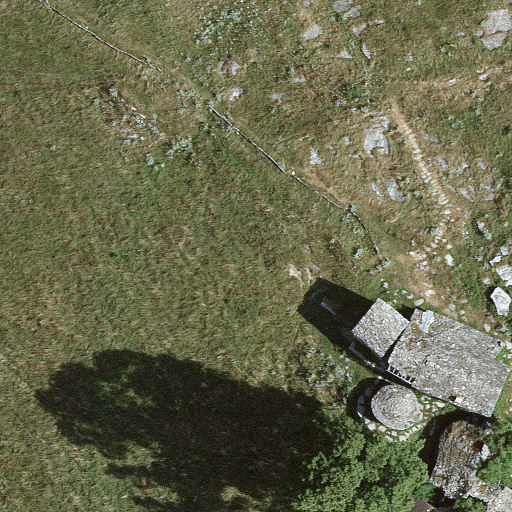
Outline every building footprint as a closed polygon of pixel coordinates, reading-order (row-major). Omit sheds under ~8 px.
[(350,335),(377,360),(404,324),(374,300),(350,335)] [(411,308),(404,324),(384,372),(486,416),(507,367),(492,360),(499,345),(411,308)] [(411,405),(410,399),(406,394),(401,391),(395,389),(388,389),(382,391),(377,395),(374,400),(372,407),(373,413),(376,419),(380,424),(386,427),(393,428),(399,426),(405,423),(409,418),(411,412),(411,405)] [(500,472),(507,438),(446,422),(425,482),(458,502),(463,494),(484,506),(480,511),(511,511),(511,495),(498,488),(497,491),(475,479),(477,466),(500,472)] [(434,511),(398,490),(384,511),(434,511)]
